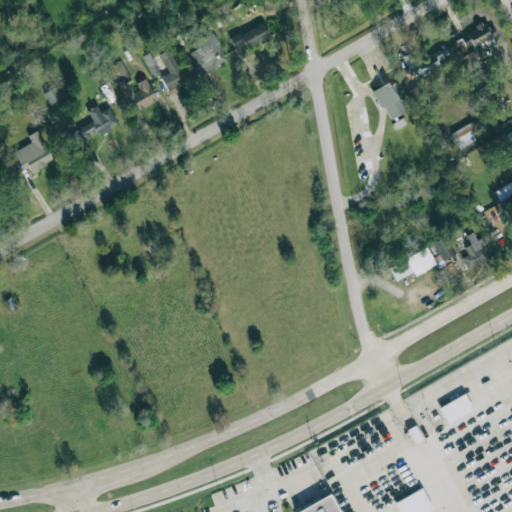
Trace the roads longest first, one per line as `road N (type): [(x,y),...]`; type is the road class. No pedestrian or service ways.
road 1 (residential): [(0,252),(438,0)]
road 2 (secondary): [(95,511),(283,443),(511,316)]
road 3 (secondary): [(511,280),(267,418),(136,468)]
road 4 (residential): [(302,0),(363,331)]
